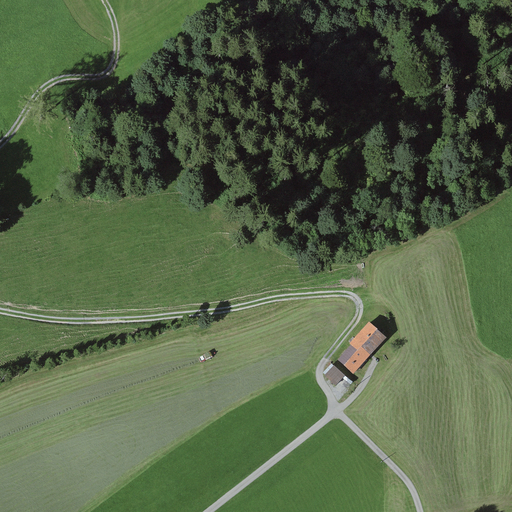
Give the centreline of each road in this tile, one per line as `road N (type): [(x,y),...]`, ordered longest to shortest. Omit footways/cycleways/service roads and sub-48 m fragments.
road 1 (track): [(325,358),(358,313),(346,294),(269,297),(160,316),(52,319),(0,310)]
road 2 (track): [(0,144),(54,79),(113,66),(115,25),(138,0)]
road 3 (residential): [(208,511),(337,411)]
road 4 (residential): [(337,411),(411,486),(420,511)]
